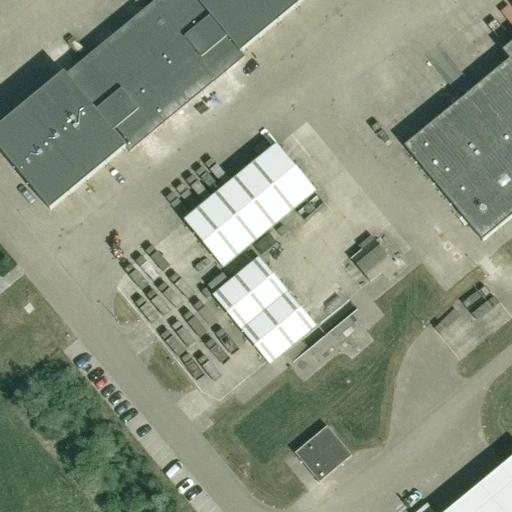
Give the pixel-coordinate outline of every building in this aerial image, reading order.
[(242,53),(306,0),(157,0),(66,75),(64,73),(0,125),(0,149),(50,210),(126,148),(130,153),(246,58),(242,53)] [(511,57),(405,146),(483,241),(511,217),(511,57)] [(231,169),(238,178),(283,140),(272,127),(264,133),(259,128),(235,149),(244,158),(231,169)] [(224,269),(316,192),(278,145),(185,222),(224,269)] [(379,286),(406,275),(394,246),(366,257),(379,286)] [(316,327),(260,259),(213,297),(269,366),(284,354),(316,327)] [(177,511),(58,365),(18,398),(111,511),(177,511)] [(320,483),(352,456),(328,427),(295,454),(320,483)] [(446,511),(511,511),(511,457),(463,498),(446,511)]
